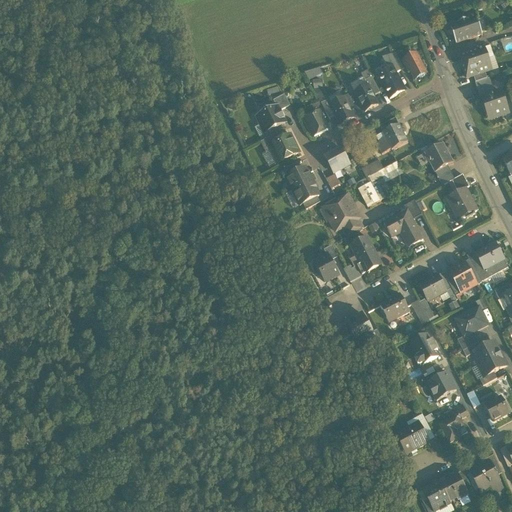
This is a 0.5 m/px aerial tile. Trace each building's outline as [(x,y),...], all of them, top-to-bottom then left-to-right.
[(483,19),(477,21),(481,33),(487,31),(483,19)] [(451,30),(456,45),(482,36),(481,33),(477,21),(470,23),(469,20),(457,24),(458,27),(451,30)] [(459,57),(467,79),(473,77),(485,73),(492,71),(488,60),(494,58),(490,46),(478,50),(478,49),(477,50),(477,51),(459,57)] [(399,53),(392,55),(401,72),(407,69),(399,53)] [(391,67),(395,74),(401,72),(392,55),(382,58),(388,69),(391,67)] [(405,62),(415,81),(426,75),(416,56),(405,62)] [(488,60),(492,71),(498,69),(494,58),(488,60)] [(378,77),(390,99),(404,91),(395,74),(391,67),(388,69),(384,71),(385,73),(378,77)] [(319,69),(304,73),(309,82),(322,74),(319,69)] [(361,74),(363,78),(365,81),(371,78),(368,71),(361,74)] [(473,77),(476,83),(487,79),(485,73),(473,77)] [(368,87),(365,81),(363,78),(350,85),(355,94),(368,87)] [(368,87),(374,97),(380,94),(371,78),(365,81),(368,87)] [(490,78),(487,79),(476,83),(475,83),(480,99),(480,100),(483,99),(483,98),(495,94),(490,78)] [(314,90),(323,89),(321,79),(312,81),(314,90)] [(278,87),(267,90),(268,97),(280,94),(278,87)] [(355,94),(365,113),(378,106),(374,97),(368,87),(355,94)] [(327,99),(328,98),(323,88),(323,89),(314,90),(318,99),(321,104),(328,100),(327,99)] [(327,99),(328,100),(331,106),(344,99),(343,98),(340,92),(328,98),(327,99)] [(486,110),(490,120),(508,114),(501,92),(495,94),(483,98),(483,99),(485,104),(483,105),(485,110),(486,110)] [(348,95),(343,98),(344,99),(350,110),(355,107),(348,95)] [(278,107),(280,112),(281,111),(290,107),(284,96),(273,102),(276,108),(278,107)] [(321,104),(318,99),(312,103),(315,109),(322,106),(321,104)] [(336,116),(340,126),(348,121),(354,118),(350,110),(344,99),(331,106),(330,106),(336,116)] [(322,106),(329,120),(336,116),(330,106),(331,106),(328,100),(321,104),(322,106)] [(235,103),(228,102),(226,110),(234,112),(235,103)] [(260,126),(261,127),(264,126),(267,133),(286,124),(284,120),(285,119),(281,111),(280,112),(278,107),(276,108),(256,118),(260,126)] [(305,120),(314,138),(328,130),(319,113),(305,120)] [(380,127),(383,134),(399,126),(396,119),(380,127)] [(261,127),(260,126),(255,128),(259,137),(264,134),(261,127)] [(391,151),(392,152),(408,144),(399,126),(383,134),(386,140),(391,151)] [(261,143),(266,153),(271,151),(269,147),(280,141),(277,134),(261,143)] [(386,140),(383,134),(375,137),(379,144),(386,140)] [(271,151),(275,159),(283,161),(299,153),(290,136),(280,141),(269,147),(271,151)] [(377,145),(382,155),(391,151),(386,140),(379,144),(377,145)] [(435,173),(437,175),(449,169),(448,167),(453,164),(449,155),(448,156),(445,150),(446,150),(443,144),(425,153),(429,161),(435,173)] [(325,157),(333,173),(349,165),(341,149),(325,157)] [(271,151),(266,153),(262,155),(269,169),(277,164),(275,159),(271,151)] [(429,161),(425,153),(422,155),(423,156),(418,158),(421,165),(429,161)] [(503,160),(511,177),(511,155),(510,156),(511,157),(503,160)] [(361,170),(366,179),(383,170),(378,160),(361,170)] [(397,162),(392,165),(398,176),(403,174),(397,162)] [(284,170),(288,177),(301,171),(297,163),(284,170)] [(355,185),(368,208),(391,196),(385,184),(398,176),(392,165),(383,170),(366,179),(364,180),(359,183),(356,184),(355,185)] [(286,178),(292,191),(313,181),(309,174),(308,175),(305,169),(301,171),(288,177),(286,178)] [(437,175),(440,181),(452,175),(449,169),(437,175)] [(452,175),(440,181),(442,187),(452,182),(455,180),(452,175)] [(326,180),(332,189),(339,185),(334,176),(326,180)] [(452,182),(458,193),(466,189),(469,188),(463,176),(457,179),(455,180),(452,182)] [(355,185),(356,184),(354,179),(347,182),(350,187),(355,185)] [(317,188),(313,181),(292,191),(300,206),(303,205),(317,197),(319,197),(315,189),(317,188)] [(446,200),(458,222),(478,212),(466,189),(458,193),(446,200)] [(300,206),(292,191),(285,195),(293,210),(300,206)] [(331,223),(336,233),(343,229),(358,221),(350,205),(352,204),(347,196),(327,207),(334,221),(331,223)] [(303,205),(306,211),(320,203),(317,197),(303,205)] [(407,212),(412,221),(422,216),(414,202),(404,207),(406,212),(407,212)] [(360,220),(352,204),(350,205),(358,221),(360,220)] [(323,209),(331,223),(334,221),(327,207),(323,209)] [(401,234),(408,247),(412,244),(414,246),(423,241),(412,221),(407,212),(406,212),(383,225),(391,239),(401,234)] [(343,229),(347,238),(363,229),(358,221),(343,229)] [(380,230),(376,223),(368,227),(372,234),(380,230)] [(356,257),(361,265),(374,259),(376,257),(369,244),(370,244),(367,238),(351,247),(356,257)] [(476,256),(489,279),(491,278),(502,272),(508,269),(504,262),(504,261),(495,244),(487,248),(488,250),(476,256)] [(327,256),(330,262),(337,258),(331,246),(324,250),(327,256)] [(468,257),(482,283),(484,282),(489,279),(476,256),(474,253),(468,257)] [(323,273),(328,282),(339,276),(334,265),(333,266),(330,262),(327,256),(314,263),(320,274),(323,273)] [(350,260),(354,268),(357,267),(361,265),(356,257),(350,260)] [(452,271),(463,293),(482,283),(468,257),(467,257),(469,261),(452,271)] [(378,268),(374,259),(361,265),(357,267),(362,277),(378,268)] [(344,270),(351,283),(362,277),(357,267),(354,268),(352,270),(350,267),(344,270)] [(452,271),(444,275),(452,289),(456,297),(463,293),(452,271)] [(505,279),(502,272),(491,278),(494,285),(505,279)] [(446,292),(452,289),(444,275),(443,274),(438,277),(446,292)] [(420,286),(428,302),(440,296),(446,292),(438,277),(420,286)] [(495,293),(499,300),(502,299),(505,297),(511,292),(511,290),(509,285),(495,293)] [(446,292),(450,300),(456,297),(452,289),(446,292)] [(443,303),(450,300),(446,292),(440,296),(443,303)] [(380,307),(389,323),(409,312),(400,295),(392,299),(393,300),(380,307)] [(505,297),(502,299),(508,310),(511,308),(505,297)] [(475,303),(478,309),(479,309),(481,312),(488,308),(483,299),(475,303)] [(425,300),(419,303),(425,314),(430,311),(425,300)] [(429,321),(425,314),(419,303),(419,302),(411,306),(421,325),(429,321)] [(449,306),(452,312),(460,308),(456,302),(449,306)] [(464,337),(465,338),(474,333),(488,326),(481,312),(479,309),(478,309),(456,320),(464,337)] [(434,318),(430,311),(425,314),(429,321),(434,318)] [(353,335),(358,345),(363,346),(375,339),(372,333),(362,315),(347,323),(348,325),(353,335)] [(335,331),(341,342),(353,335),(348,325),(335,331)] [(375,339),(377,344),(382,341),(377,330),(372,333),(375,339)] [(457,341),(463,352),(479,344),(474,333),(465,338),(464,337),(457,341)] [(427,336),(411,344),(418,357),(416,358),(415,360),(415,361),(418,365),(421,365),(422,364),(423,366),(438,357),(436,352),(438,351),(432,341),(430,343),(427,336)] [(473,355),(479,366),(500,355),(494,343),(482,349),(473,354),(473,355)] [(482,349),(479,344),(463,352),(466,358),(473,355),(473,354),(482,349)] [(506,367),(500,355),(479,366),(485,377),(485,378),(494,373),(506,367)] [(477,381),(480,380),(485,377),(479,366),(471,370),(477,381)] [(426,372),(428,376),(435,373),(433,368),(426,372)] [(480,380),(483,387),(497,380),(494,373),(485,378),(485,377),(480,380)] [(428,385),(437,401),(456,391),(447,374),(441,377),(441,376),(433,380),(434,381),(428,385)] [(507,376),(498,381),(502,390),(511,385),(507,376)] [(467,396),(473,407),(481,403),(475,392),(467,396)] [(482,403),(493,423),(510,414),(502,398),(495,402),(492,397),(482,403)] [(461,417),(462,420),(468,416),(463,406),(455,409),(459,415),(458,416),(459,418),(461,417)] [(447,414),(450,420),(458,416),(459,415),(455,409),(447,414)] [(407,423),(409,428),(410,428),(418,423),(425,420),(423,415),(407,423)] [(459,418),(458,416),(450,420),(440,426),(449,444),(457,440),(453,433),(464,427),(459,418)] [(419,425),(429,443),(435,439),(428,425),(425,420),(418,423),(419,425)] [(396,435),(406,455),(429,443),(419,425),(411,430),(410,428),(409,428),(396,435)] [(453,433),(457,440),(467,434),(464,427),(453,433)] [(501,452),(507,466),(511,463),(511,456),(509,450),(508,448),(501,452)] [(494,456),(488,459),(493,468),(497,477),(502,474),(494,456)] [(488,471),(493,468),(488,459),(483,462),(485,465),(488,471)] [(470,474),(479,490),(489,485),(491,489),(501,484),(497,477),(493,468),(488,471),(485,465),(470,473),(470,474)] [(457,475),(462,485),(468,483),(462,472),(457,475)] [(475,493),(479,490),(470,474),(467,476),(475,493)] [(446,480),(440,483),(450,503),(458,499),(458,501),(468,496),(462,485),(457,475),(451,478),(450,476),(445,479),(446,480)] [(436,511),(451,505),(450,503),(440,483),(424,491),(429,501),(434,511),(436,511)] [(418,494),(423,504),(429,501),(424,491),(418,494)] [(468,496),(458,501),(462,508),(471,503),(468,496)] [(423,504),(427,511),(434,511),(429,501),(423,504)]
